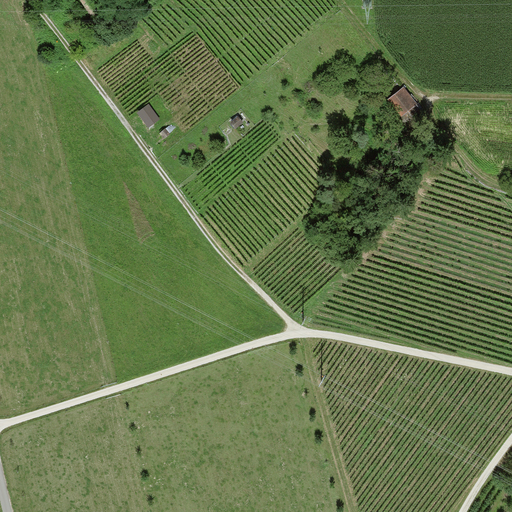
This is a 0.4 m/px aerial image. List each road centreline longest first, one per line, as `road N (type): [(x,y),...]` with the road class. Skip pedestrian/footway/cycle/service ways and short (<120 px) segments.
road 1 (track): [(0,428),(309,337),(511,372)]
road 2 (track): [(309,337),(225,257),(31,0)]
road 3 (track): [(511,189),(486,182),(463,160),(427,102),(361,29)]
